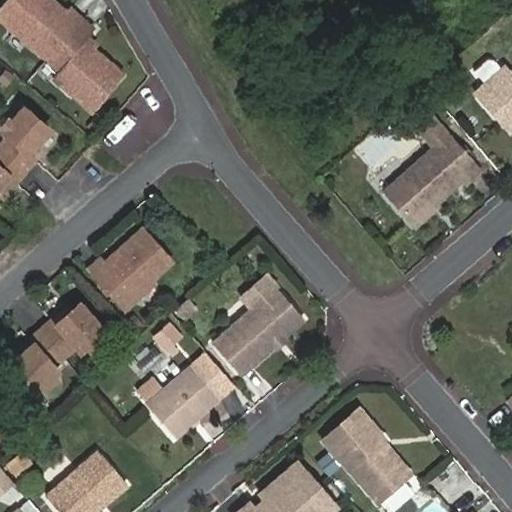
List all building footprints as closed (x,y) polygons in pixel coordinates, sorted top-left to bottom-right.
[(59,6),(52,0),(27,0),(6,24),(59,69),(51,77),(91,111),(123,75),(84,41),(93,30),(69,8),(63,15),(56,9),(59,6)] [(511,79),(506,73),(501,73),(486,87),(489,91),(480,99),(500,125),(511,126),(511,79)] [(6,134),(0,141),(0,181),(6,175),(14,183),(25,170),(35,159),(26,152),(47,127),(22,106),(2,130),(6,134)] [(419,110),(405,122),(427,147),(376,190),(404,223),(429,202),(454,180),(458,184),(472,171),(419,110)] [(429,202),(404,223),(407,227),(432,206),(429,202)] [(100,258),(88,269),(124,310),(152,285),(148,280),(169,262),(141,229),(103,262),(100,258)] [(181,296),(170,310),(184,319),(194,305),(181,296)] [(262,299),(205,348),(230,378),(288,328),(262,299)] [(37,388),(49,377),(56,371),(51,366),(72,348),(77,353),(100,332),(77,305),(55,324),(50,319),(28,339),(32,344),(8,365),(32,393),(37,388)] [(170,319),(148,330),(157,350),(179,340),(170,319)] [(230,378),(205,348),(137,406),(168,443),(236,385),(230,378)] [(53,382),(49,377),(37,388),(41,393),(53,382)] [(511,391),(510,389),(497,400),(510,415),(511,414),(511,391)] [(367,450),(377,441),(351,411),(316,442),(369,505),(399,479),(377,454),(371,455),(367,450)] [(20,449),(0,462),(11,478),(30,465),(20,449)] [(94,454),(39,497),(50,511),(92,511),(122,489),(94,454)] [(326,511),(329,510),(290,464),(254,495),(264,506),(256,511),(326,511)] [(376,500),(385,511),(420,483),(411,471),(376,500)]
